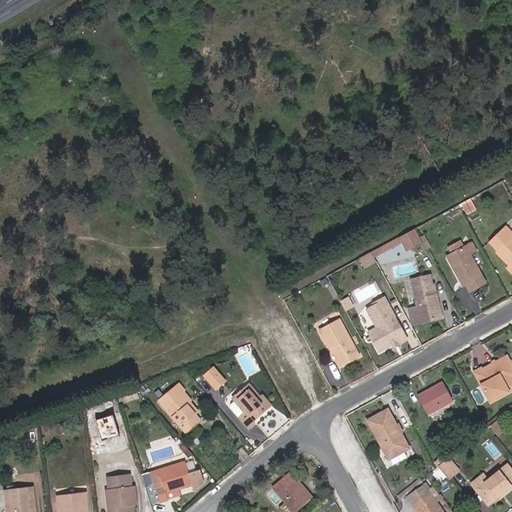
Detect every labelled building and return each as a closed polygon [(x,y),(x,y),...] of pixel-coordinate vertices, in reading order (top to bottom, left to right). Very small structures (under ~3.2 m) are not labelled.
[(462,205),(467,215),(477,210),(471,200),(462,205)] [(511,237),(511,233),(507,228),(491,243),(498,251),(497,252),(511,268),(511,238),(511,237)] [(406,252),(422,244),(414,230),(399,238),(406,252)] [(467,248),(471,255),(477,251),(473,244),(467,248)] [(483,278),(471,255),(467,248),(452,256),(460,270),(456,272),(465,288),(467,287),(481,279),(483,278)] [(366,274),(378,268),(371,254),(359,261),(366,274)] [(449,258),(456,272),(460,270),(452,256),(449,258)] [(481,279),(467,287),(470,294),(485,285),(481,279)] [(435,305),(439,303),(434,284),(414,289),(422,323),(439,319),(435,305)] [(353,311),(349,302),(342,306),(347,314),(353,311)] [(384,303),(376,308),(385,324),(369,332),(379,351),(405,337),(384,303)] [(362,356),(341,319),(321,330),(329,344),(332,342),(344,365),(362,356)] [(511,369),(506,360),(477,375),(493,404),(510,394),(505,385),(511,380),(511,369)] [(226,379),(215,366),(206,373),(217,386),(226,379)] [(179,382),(176,385),(182,392),(185,389),(179,382)] [(269,407),(263,398),(252,384),(236,397),(247,411),(241,415),(251,428),(256,423),(255,420),(269,407)] [(443,384),(416,399),(425,416),(452,400),(443,384)] [(188,404),(191,401),(182,392),(176,385),(160,398),(187,431),(199,421),(194,415),(196,413),(188,404)] [(266,395),(263,398),(269,407),(273,404),(266,395)] [(188,404),(196,413),(199,410),(191,401),(188,404)] [(409,451),(388,413),(368,424),(389,462),(409,451)] [(507,431),(498,420),(491,426),(498,437),(507,431)] [(192,451),(182,440),(179,443),(189,454),(192,451)] [(190,456),(183,459),(187,468),(194,465),(190,456)] [(159,469),(164,482),(155,486),(161,500),(171,495),(168,490),(180,485),(192,480),(195,485),(203,475),(198,463),(194,465),(187,468),(183,459),(159,469)] [(441,466),(450,478),(459,472),(449,460),(441,466)] [(482,474),(471,482),(476,490),(478,489),(489,503),(503,493),(504,494),(511,488),(511,472),(507,465),(487,480),(482,474)] [(109,475),(110,485),(132,483),(132,473),(109,475)] [(276,486),(287,500),(295,510),(312,497),(302,485),(300,486),(290,475),(276,486)] [(129,511),(129,502),(138,501),(136,483),(132,483),(110,485),(109,485),(111,511),(129,511)] [(23,497),(36,495),(35,485),(22,487),(23,497)] [(168,490),(171,495),(182,490),(180,485),(168,490)] [(23,497),(22,487),(13,488),(14,498),(9,499),(10,511),(38,511),(36,495),(23,497)] [(90,511),(88,489),(60,493),(63,511),(73,510),(72,511),(90,511)] [(414,502),(415,504),(432,493),(431,491),(414,502)] [(445,511),(432,493),(415,504),(419,510),(420,509),(422,511),(445,511)] [(285,511),(292,511),(295,510),(287,500),(281,505),(285,511)] [(139,511),(138,501),(129,502),(129,511),(139,511)]
